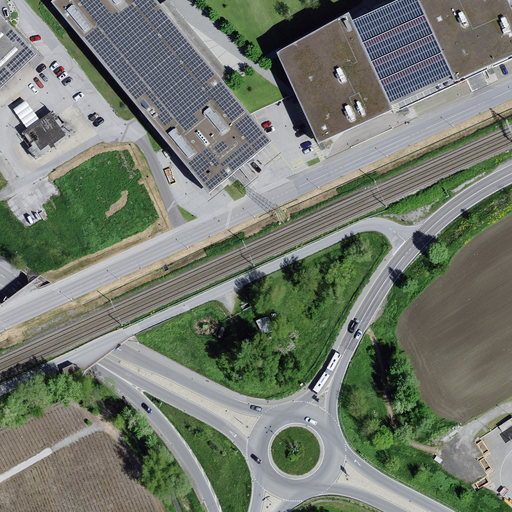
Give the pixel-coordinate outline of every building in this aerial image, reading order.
[(154,0),(61,0),(53,7),(168,146),(211,199),(243,172),(272,148),(248,116),(223,85),(154,0)] [(224,75),(229,71),(169,0),(168,0),(164,3),(174,15),(172,17),(190,39),(189,39),(212,67),(215,64),(224,75)] [(477,78),(511,61),(511,10),(507,0),(413,0),(360,25),(356,27),(351,17),(278,57),(294,92),(321,150),(396,116),(395,113),(457,84),(458,87),(477,78)] [(0,91),(38,55),(0,16),(0,91)] [(34,152),(70,127),(51,102),(15,127),(34,152)]
